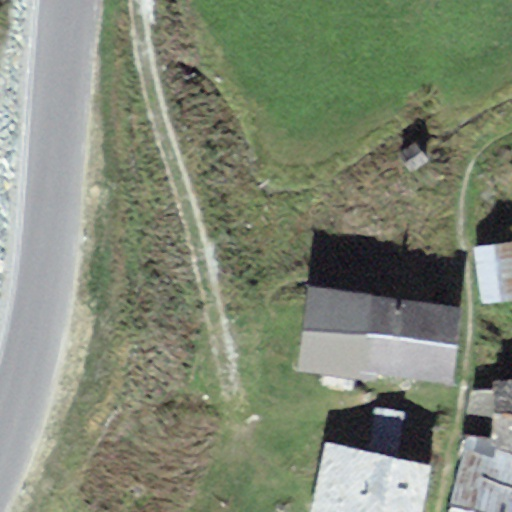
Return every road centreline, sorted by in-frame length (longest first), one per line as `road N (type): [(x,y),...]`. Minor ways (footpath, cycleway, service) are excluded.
road 1 (track): [(138,0),(146,67),(193,226),(223,370),(259,460)]
road 2 (tertiary): [(0,446),(45,270),(67,0)]
